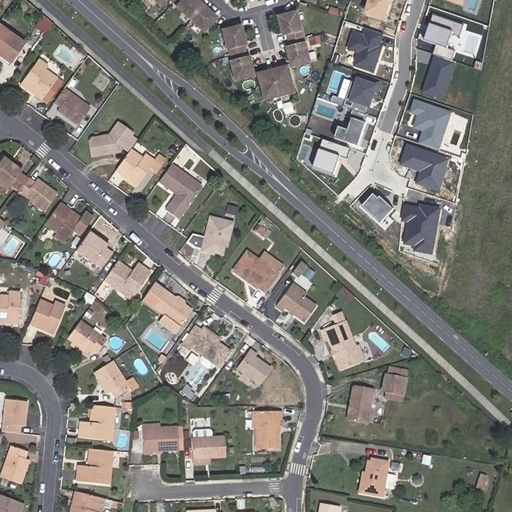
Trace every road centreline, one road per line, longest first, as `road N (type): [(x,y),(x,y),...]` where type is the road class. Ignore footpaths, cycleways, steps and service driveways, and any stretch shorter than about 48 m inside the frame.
road 1 (residential): [(295,487),(315,401),(309,370),(4,117)]
road 2 (tertiary): [(286,186),(511,387)]
road 3 (residential): [(418,0),(371,173)]
road 4 (residential): [(45,511),(55,406),(47,384),(0,369)]
road 5 (tertiary): [(156,69),(213,135),(286,186)]
road 6 (tertiary): [(286,186),(191,89),(156,69)]
road 7 (residential): [(295,487),(139,491)]
